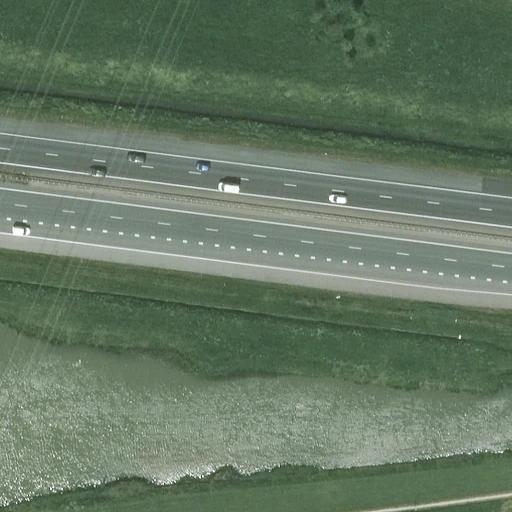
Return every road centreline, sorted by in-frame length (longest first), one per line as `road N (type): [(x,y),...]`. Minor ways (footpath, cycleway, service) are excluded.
road 1 (motorway): [(511,213),(0,148)]
road 2 (motorway): [(0,203),(511,268)]
